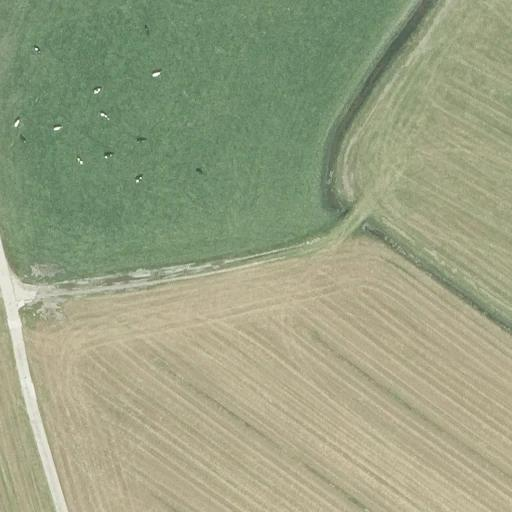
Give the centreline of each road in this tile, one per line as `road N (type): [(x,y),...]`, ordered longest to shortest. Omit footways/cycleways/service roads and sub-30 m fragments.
road 1 (track): [(7,290),(51,291),(289,252),(327,241),(376,199)]
road 2 (track): [(0,259),(28,403),(61,511)]
